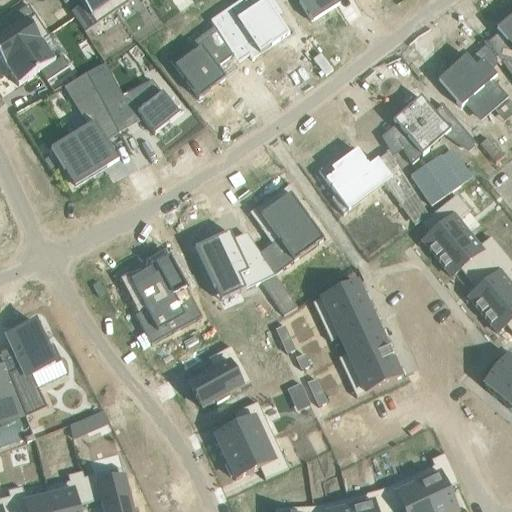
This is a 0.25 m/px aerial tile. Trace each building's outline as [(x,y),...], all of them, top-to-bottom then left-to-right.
[(78,0),(82,6),(71,14),(86,35),(115,14),(105,0),(78,0)] [(105,0),(115,14),(136,0),(105,0)] [(230,10),(211,23),(226,46),(231,54),(251,41),(261,56),(273,48),(273,49),(290,37),(277,18),(282,14),(271,0),(268,0),(238,21),(230,10)] [(297,0),(312,23),(313,25),(340,8),(339,6),(335,0),(297,0)] [(0,60),(5,67),(42,42),(43,43),(50,38),(29,7),(6,22),(13,32),(0,40),(0,60)] [(511,20),(497,32),(511,50),(511,55),(501,64),(511,79),(511,20)] [(210,21),(164,56),(200,102),(226,81),(209,59),(226,46),(211,23),(210,21)] [(42,42),(5,67),(6,69),(6,68),(19,87),(18,87),(19,88),(41,73),(48,83),(70,68),(63,58),(55,63),(55,62),(42,44),(43,43),(42,42)] [(466,58),(440,85),(462,110),(467,105),(480,120),(502,100),(505,103),(508,101),(505,97),(493,83),(497,79),(483,63),(476,69),(466,58)] [(99,70),(87,75),(88,76),(117,131),(137,115),(155,137),(180,117),(158,89),(134,108),(129,101),(121,106),(103,72),(100,73),(99,70)] [(88,129),(51,151),(75,190),(119,163),(107,143),(119,135),(117,131),(88,76),(64,90),(75,107),(88,129)] [(421,100),(393,124),(404,137),(397,142),(412,167),(460,126),(441,105),(439,107),(441,108),(434,114),(421,100)] [(335,163),(319,174),(337,198),(332,201),(345,219),(362,206),(360,203),(386,184),(404,208),(407,206),(420,224),(429,218),(390,154),(369,169),(357,153),(338,167),(335,163)] [(441,158),(411,178),(432,209),(461,189),(441,158)] [(49,159),(45,161),(52,173),(56,171),(49,159)] [(458,198),(423,226),(432,237),(423,244),(438,262),(469,236),(458,223),(470,213),(458,198)] [(279,243),(261,256),(262,257),(276,278),(324,244),(292,199),(263,220),(279,243)] [(230,234),(196,251),(222,304),(276,278),(262,257),(245,265),(230,234)] [(469,236),(438,262),(452,279),(461,272),(469,283),(504,254),(492,239),(479,249),(469,236)] [(478,293),(469,300),(484,318),(511,294),(511,274),(511,272),(511,264),(504,254),(469,283),(478,293)] [(152,271),(130,283),(146,313),(136,318),(151,347),(199,322),(168,264),(156,270),(159,275),(155,278),(152,271)] [(358,285),(313,306),(322,325),(367,304),(358,285)] [(511,294),(484,318),(498,335),(507,328),(511,334),(511,294)] [(291,300),(278,309),(284,318),(297,309),(291,300)] [(367,304),(322,325),(331,344),(340,340),(340,339),(375,323),(367,304)] [(375,323),(340,339),(340,340),(348,357),(348,358),(384,341),(375,323)] [(36,325),(7,338),(22,370),(9,376),(25,416),(26,420),(48,410),(39,390),(68,377),(55,348),(48,351),(36,325)] [(285,328),(276,332),(282,344),(291,339),(285,328)] [(291,339),(282,344),(287,355),(296,351),(291,339)] [(348,357),(339,361),(348,380),(393,360),(384,341),(348,358),(348,357)] [(215,373),(190,387),(203,411),(216,404),(218,406),(231,399),(229,396),(251,384),(232,349),(209,362),(215,373)] [(305,355),(296,360),(302,372),(311,367),(305,355)] [(511,355),(485,386),(502,400),(511,387),(511,355)] [(393,360),(348,380),(357,400),(402,379),(393,360)] [(0,409),(2,408),(7,422),(12,420),(12,421),(21,418),(21,417),(23,416),(24,417),(25,416),(9,376),(6,369),(0,370),(0,409)] [(317,380),(308,385),(313,397),(323,392),(317,380)] [(511,387),(502,400),(511,408),(511,387)] [(323,392),(313,397),(319,408),(328,404),(323,392)] [(240,428),(216,439),(226,461),(274,439),(258,405),(235,416),(240,428)] [(227,464),(225,465),(231,479),(234,478),(236,482),(260,471),(266,483),(283,474),(289,472),(274,439),(226,461),(227,464)] [(434,468),(414,478),(429,511),(456,511),(447,491),(458,486),(445,457),(432,463),(434,468)] [(84,481),(90,506),(102,503),(104,511),(132,511),(132,510),(135,509),(131,495),(128,495),(122,471),(84,481)] [(70,484),(46,491),(49,500),(50,499),(53,511),(78,511),(78,509),(90,506),(84,481),(83,475),(69,478),(70,484)] [(429,511),(414,478),(382,493),(389,511),(402,511),(404,511),(403,511),(429,511)] [(23,490),(9,494),(10,500),(11,499),(14,511),(53,511),(50,499),(49,500),(27,505),(23,490)] [(389,511),(382,493),(348,501),(350,511),(389,511)] [(10,500),(0,502),(0,511),(14,511),(11,499),(10,500)] [(350,511),(348,501),(314,510),(314,511),(350,511)]
